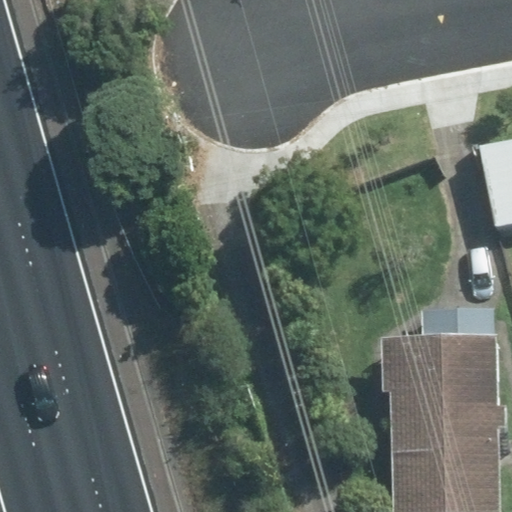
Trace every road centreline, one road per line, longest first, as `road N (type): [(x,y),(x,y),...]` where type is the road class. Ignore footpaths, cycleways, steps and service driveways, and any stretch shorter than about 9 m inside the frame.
road 1 (residential): [(253,50),(511,0)]
road 2 (motorway): [(0,320),(55,511)]
